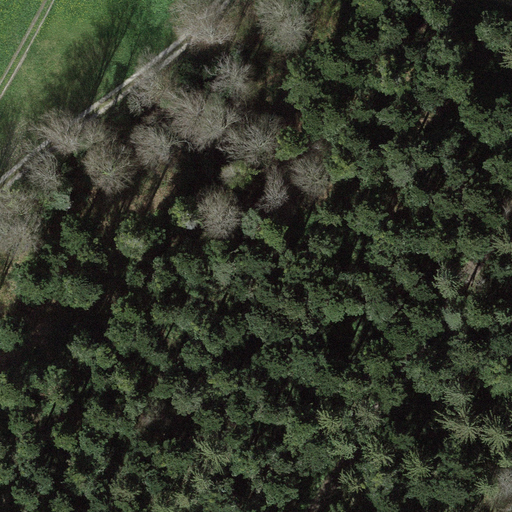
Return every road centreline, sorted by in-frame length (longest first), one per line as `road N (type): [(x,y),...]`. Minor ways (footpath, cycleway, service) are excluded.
road 1 (track): [(309,511),(455,284),(511,211)]
road 2 (track): [(222,0),(201,29),(0,186)]
